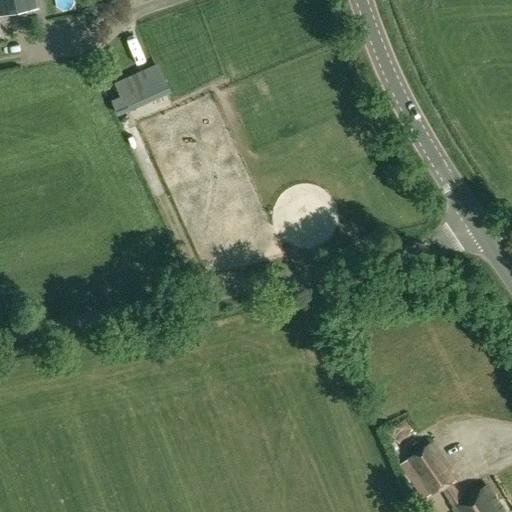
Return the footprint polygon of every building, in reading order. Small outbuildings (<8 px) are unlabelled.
[(0,0),(0,14),(38,8),(35,0),(0,0)] [(136,108),(172,92),(159,63),(115,83),(127,112),(136,108)] [(138,150),(148,145),(142,132),(132,136),(138,150)] [(171,196),(151,154),(143,157),(163,200),(171,196)] [(453,483),(457,479),(432,442),(406,457),(408,459),(400,464),(423,499),(430,495),(431,497),(441,490),(453,508),(465,500),(453,483)] [(504,511),(486,486),(465,500),(453,508),(456,511),(504,511)]
